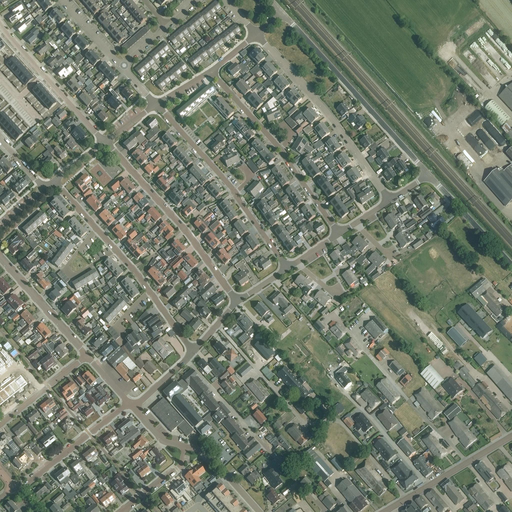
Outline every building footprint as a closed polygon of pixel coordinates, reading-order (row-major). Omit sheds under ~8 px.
[(31,7),(35,4),(37,2),(39,0),(33,0),(33,1),(33,2),(29,4),(26,6),(28,9),(31,7)] [(120,1),(118,0),(115,0),(110,5),(116,11),(118,9),(115,6),(118,3),(118,2),(120,1)] [(128,10),(134,5),(130,0),(124,5),(128,10)] [(90,10),(96,5),(91,1),(86,6),(90,10)] [(210,6),(216,13),(221,8),(215,1),(210,6)] [(45,12),(52,7),(48,2),(41,7),(39,9),(35,12),(36,14),(43,9),(45,12)] [(10,9),(13,14),(8,18),(11,24),(17,20),(18,20),(22,17),(19,13),(24,10),(19,3),(10,9)] [(96,5),(90,10),(94,15),(100,10),(96,5)] [(133,15),(138,10),(134,5),(128,10),(133,15)] [(205,10),(211,17),(216,13),(210,6),(205,10)] [(61,14),(56,9),(50,15),(48,17),(46,15),(42,18),(37,22),(43,29),(46,27),(42,22),(48,18),(50,20),(47,23),(49,25),(61,14)] [(105,10),(103,11),(99,15),(101,17),(98,20),(102,25),(110,18),(111,17),(105,10)] [(138,10),(133,15),(137,20),(142,15),(138,10)] [(206,21),(211,17),(205,10),(200,14),(205,20),(206,21)] [(25,27),(31,21),(29,18),(31,17),(29,14),(24,18),(26,21),(22,24),(16,29),(20,33),(26,28),(25,27)] [(62,16),(61,14),(49,25),(50,27),(56,22),(59,25),(65,19),(65,18),(63,16),(62,16)] [(205,20),(200,14),(195,18),(200,25),(205,20)] [(142,15),(137,20),(141,24),(147,19),(142,15)] [(112,20),(110,18),(102,25),(106,29),(112,24),(110,22),(112,20)] [(195,29),(200,25),(195,18),(189,23),(195,29)] [(190,34),(195,29),(189,23),(184,27),(189,33),(190,34)] [(63,33),(65,35),(71,29),(67,24),(61,30),(63,33)] [(110,34),(116,29),(112,24),(106,29),(110,34)] [(230,29),(236,36),(241,32),(235,25),(230,29)] [(184,37),(189,33),(184,27),(184,26),(179,31),(184,37)] [(30,44),(36,39),(34,37),(39,33),(35,29),(31,32),(32,34),(26,40),(30,44)] [(69,40),(75,34),(71,29),(65,35),(69,40)] [(115,39),(120,34),(116,29),(110,34),(115,39)] [(230,40),(236,36),(230,29),(225,33),(230,40)] [(179,42),(184,37),(179,31),(174,35),(179,42)] [(225,33),(220,37),(225,43),(225,44),(230,40),(225,33)] [(120,34),(115,39),(119,44),(124,39),(120,34)] [(174,46),(179,42),(174,35),(169,39),(174,46)] [(56,49),(59,46),(53,40),(52,40),(48,36),(43,41),(47,45),(50,43),(52,46),(53,46),(56,49)] [(77,45),(79,47),(85,41),(80,36),(74,42),(77,45)] [(220,37),(219,37),(214,41),(219,48),(225,43),(220,37)] [(85,41),(79,47),(83,52),(89,46),(85,41)] [(214,52),(219,48),(214,41),(209,45),(214,52)] [(165,54),(170,50),(164,43),(159,47),(165,54)] [(43,47),(43,46),(37,51),(41,56),(43,53),(44,54),(46,52),(46,51),(46,50),(45,49),(48,47),(45,45),(43,47)] [(209,56),(214,52),(209,45),(204,49),(208,55),(209,56)] [(154,52),(160,58),(165,54),(159,47),(154,52)] [(79,50),(77,48),(73,52),(68,56),(69,57),(70,58),(72,56),(74,54),(78,51),(79,50)] [(56,49),(51,54),(54,57),(59,52),(56,49)] [(198,53),(203,60),(208,55),(204,49),(203,49),(198,53)] [(253,61),(261,54),(257,49),(254,52),(253,51),(251,53),(252,54),(249,56),(253,61)] [(87,63),(89,61),(95,56),(91,51),(85,56),(87,59),(84,62),(86,64),(87,63)] [(155,63),(160,58),(154,52),(149,56),(150,57),(155,63)] [(198,64),(203,60),(198,53),(193,57),(198,64)] [(261,54),(253,61),(257,65),(265,58),(261,54)] [(64,61),(60,56),(55,60),(53,58),(48,63),(52,68),(54,66),(57,68),(64,61)] [(89,61),(94,66),(100,61),(95,56),(89,61)] [(78,67),(74,63),(71,59),(70,58),(69,57),(65,61),(69,66),(71,64),(74,68),(73,69),(75,72),(77,73),(76,73),(78,76),(82,72),(81,70),(78,67)] [(74,63),(78,67),(80,64),(79,63),(83,59),(81,57),(77,60),(74,63)] [(156,63),(155,63),(150,57),(145,61),(151,68),(156,63)] [(193,68),(198,64),(193,57),(187,61),(193,68)] [(15,58),(6,65),(11,70),(19,63),(15,58)] [(246,63),(243,59),(240,61),(246,67),(248,65),(250,63),(248,61),(246,63)] [(146,72),(151,68),(145,61),(140,66),(146,72)] [(176,67),(182,73),(187,69),(181,62),(176,67)] [(19,63),(11,70),(16,75),(24,68),(19,63)] [(103,73),(109,68),(105,63),(98,68),(103,73)] [(247,69),(242,63),(237,67),(235,64),(228,70),(233,76),(239,71),(241,73),(247,69)] [(265,74),(273,67),(269,63),(261,70),(265,74)] [(72,72),(66,66),(62,69),(61,68),(56,73),(60,77),(63,75),(65,77),(72,72)] [(140,77),(146,72),(140,66),(135,70),(140,77)] [(177,78),(182,73),(176,67),(171,71),(177,78)] [(273,67),(265,74),(266,74),(264,75),(269,80),(277,72),(273,67)] [(24,68),(16,75),(20,81),(22,79),(28,73),(24,68)] [(107,78),(113,73),(109,68),(103,73),(100,75),(102,77),(105,75),(107,78)] [(172,82),(177,78),(171,71),(166,75),(171,81),(172,82)] [(22,79),(20,81),(25,86),(33,79),(28,73),(22,79)] [(117,83),(115,80),(118,78),(113,73),(107,78),(105,80),(106,82),(107,83),(109,81),(111,83),(110,84),(112,87),(117,83)] [(160,79),(166,86),(171,81),(166,75),(165,75),(160,79)] [(278,88),(285,81),(281,77),(274,83),(278,88)] [(161,90),(166,86),(160,79),(155,83),(161,90)] [(71,89),(77,84),(73,80),(67,85),(71,89)] [(101,83),(98,86),(99,87),(101,90),(104,87),(105,87),(103,85),(106,82),(105,80),(101,83)] [(240,91),(246,86),(242,80),(236,86),(240,91)] [(246,86),(240,91),(244,96),(251,90),(248,87),(250,85),(254,82),(252,80),(249,84),(246,86)] [(285,81),(278,88),(282,92),(289,86),(285,81)] [(261,85),(259,82),(251,89),(253,92),(259,87),(258,87),(261,85)] [(77,84),(71,89),(75,94),(81,89),(77,84)] [(89,98),(92,95),(95,93),(92,90),(95,87),(92,84),(85,89),(89,93),(87,95),(85,93),(79,98),(83,103),(89,98)] [(511,110),(511,84),(499,97),(511,110)] [(115,92),(117,95),(120,92),(122,93),(122,94),(128,100),(130,98),(130,99),(131,99),(132,97),(132,96),(133,96),(127,89),(126,90),(124,89),(125,88),(123,85),(115,92)] [(40,86),(33,92),(36,96),(43,89),(40,86)] [(203,91),(209,98),(215,94),(214,92),(215,91),(213,88),(212,89),(209,86),(203,91)] [(43,89),(36,96),(39,99),(46,93),(43,89)] [(290,101),(297,95),(293,90),(286,97),(290,101)] [(19,106),(27,98),(21,91),(13,99),(19,106)] [(204,103),(209,98),(203,91),(198,95),(204,103)] [(46,93),(39,99),(43,103),(49,97),(46,93)] [(113,98),(109,102),(111,104),(110,104),(116,110),(121,106),(117,101),(120,98),(117,95),(115,93),(111,96),(113,98)] [(252,105),(258,99),(254,94),(248,100),(252,105)] [(89,98),(83,103),(87,107),(89,106),(91,108),(98,102),(92,95),(89,98)] [(199,107),(204,103),(198,95),(192,100),(199,107)] [(297,95),(290,101),(294,106),(302,99),(297,95)] [(49,97),(43,103),(46,106),(53,100),(49,97)] [(217,110),(224,103),(220,98),(217,101),(214,98),(209,102),(212,105),(213,105),(217,110)] [(267,103),(275,120),(281,117),(277,108),(275,109),(272,104),(277,102),(273,98),(269,102),(267,103)] [(258,99),(252,105),(257,110),(263,104),(258,99)] [(53,100),(46,106),(49,110),(56,104),(53,100)] [(193,112),(199,107),(192,100),(187,104),(193,112)] [(484,108),(501,127),(510,118),(493,100),(484,108)] [(222,115),(229,108),(224,103),(217,110),(222,115)] [(269,123),(275,120),(267,103),(264,106),(268,112),(265,114),(269,123)] [(349,118),(355,113),(353,110),(352,111),(351,110),(349,111),(346,108),(347,107),(345,103),(340,106),(340,107),(337,109),(342,117),(346,114),(349,118)] [(188,116),(193,112),(187,104),(182,109),(188,116)] [(96,105),(91,109),(94,112),(98,116),(103,122),(108,118),(103,112),(102,113),(98,108),(99,108),(97,106),(96,105)] [(295,107),(288,114),(290,116),(298,109),(295,107)] [(229,108),(222,115),(226,120),(233,113),(229,108)] [(182,121),(188,116),(182,109),(176,113),(182,121)] [(299,112),(292,118),(296,122),(300,119),(301,121),(303,119),(305,122),(314,113),(315,112),(313,110),(312,111),(310,109),(303,116),(299,112)] [(61,124),(59,121),(66,115),(62,110),(57,115),(58,116),(54,120),(52,122),(49,118),(43,123),(47,128),(50,125),(50,126),(53,123),(57,128),(61,124)] [(314,113),(307,120),(311,125),(318,118),(314,113)] [(355,113),(349,118),(349,119),(347,120),(350,124),(352,123),(354,121),(357,125),(356,126),(358,130),(363,126),(366,123),(360,116),(358,117),(355,113)] [(7,117),(0,122),(0,123),(3,127),(10,121),(7,117)] [(149,141),(152,138),(160,132),(155,126),(157,124),(153,119),(146,124),(151,130),(147,133),(149,134),(146,137),(149,141)] [(10,121),(3,127),(6,130),(13,124),(10,121)] [(71,124),(68,121),(65,123),(65,122),(62,125),(67,131),(70,128),(68,126),(71,124)] [(236,135),(245,126),(241,122),(232,129),(230,126),(226,130),(228,133),(230,135),(234,132),(236,134),(236,135)] [(13,124),(6,130),(9,134),(16,128),(13,124)] [(318,135),(326,129),(322,124),(314,130),(315,131),(314,132),(317,136),(318,135)] [(511,130),(511,131),(506,124),(501,128),(506,135),(507,135),(511,141),(511,130)] [(243,137),(250,131),(245,126),(236,135),(236,134),(233,137),(235,139),(238,136),(239,136),(241,134),(243,137)] [(298,134),(303,130),(303,129),(300,126),(295,130),(298,134)] [(80,130),(78,127),(71,134),(77,141),(79,139),(82,141),(87,137),(82,132),(83,131),(81,129),(80,130)] [(16,128),(9,134),(13,138),(19,131),(16,128)] [(318,135),(322,140),(330,134),(326,129),(318,135)] [(19,131),(13,138),(16,141),(23,135),(19,131)] [(70,141),(67,138),(69,135),(66,131),(63,134),(66,137),(64,138),(65,139),(63,140),(67,144),(65,146),(68,149),(70,147),(72,150),(76,146),(71,140),(70,141)] [(250,131),(243,137),(248,142),(254,136),(250,131)] [(141,144),(145,140),(138,132),(123,145),(129,151),(137,143),(139,146),(141,144)] [(166,144),(172,138),(168,133),(162,139),(166,144)] [(216,153),(222,148),(224,146),(221,143),(225,140),(220,134),(214,139),(217,142),(211,148),(216,153)] [(33,140),(35,139),(33,136),(30,139),(24,143),(29,149),(36,143),(33,140)] [(372,151),(378,147),(375,142),(372,144),(369,140),(370,140),(368,136),(363,139),(364,139),(360,142),(365,149),(369,147),(372,151)] [(171,149),(177,143),(172,138),(166,144),(164,146),(160,149),(162,151),(166,148),(168,146),(171,149)] [(299,138),(295,143),(303,148),(303,149),(306,150),(309,152),(311,153),(315,151),(308,146),(308,144),(306,143),(307,143),(299,138)] [(329,150),(337,144),(333,139),(325,144),(329,150)] [(250,156),(262,145),(257,140),(251,146),(253,147),(250,149),(252,151),(248,154),(250,156)] [(302,152),(303,149),(303,148),(295,143),(292,149),(303,156),(304,154),(303,153),(302,152)] [(337,144),(329,150),(332,154),(340,149),(337,144)] [(49,146),(47,145),(45,147),(51,154),(54,151),(49,146)] [(260,155),(266,150),(262,145),(250,156),(251,157),(255,154),(256,154),(258,153),(260,155)] [(57,147),(54,150),(58,155),(57,156),(61,160),(64,157),(64,158),(67,156),(66,155),(67,155),(63,151),(61,152),(57,147)] [(378,147),(372,151),(369,153),(371,158),(377,153),(380,158),(379,158),(380,159),(377,161),(379,164),(381,162),(382,162),(386,159),(386,158),(389,156),(383,147),(379,149),(378,147)] [(177,158),(183,153),(179,148),(173,154),(177,158)] [(132,156),(136,161),(142,156),(144,154),(145,153),(144,152),(141,149),(138,151),(132,156)] [(228,149),(226,150),(228,153),(229,156),(233,165),(239,162),(235,153),(232,154),(230,150),(229,151),(228,149)] [(264,160),(270,154),(266,150),(260,155),(264,160)] [(49,167),(54,163),(50,159),(52,157),(47,151),(43,155),(45,158),(43,160),(49,167)] [(182,163),(188,158),(183,153),(177,158),(182,163)] [(305,168),(312,163),(318,159),(317,157),(314,159),(310,161),(309,159),(312,156),(310,153),(301,159),(303,162),(301,163),(305,168)] [(462,153),(456,159),(467,170),(473,165),(462,153)] [(270,154),(264,160),(268,165),(275,159),(270,154)] [(339,164),(347,159),(344,154),(336,159),(339,164)] [(155,164),(161,158),(158,155),(152,160),(155,164)] [(142,156),(136,161),(141,166),(147,161),(144,157),(142,156)] [(233,165),(229,156),(223,159),(227,168),(233,165)] [(192,162),(188,158),(182,163),(186,168),(192,162)] [(0,171),(3,169),(9,164),(4,159),(0,162),(0,165),(1,166),(0,167),(0,171)] [(347,159),(339,164),(343,169),(351,164),(347,159)] [(389,163),(392,167),(395,166),(397,169),(396,170),(399,174),(404,171),(403,170),(406,168),(401,161),(398,163),(395,159),(389,163)] [(309,174),(316,169),(312,163),(305,168),(309,174)] [(390,169),(392,167),(389,163),(383,167),(386,171),(383,174),(388,181),(391,179),(392,179),(396,176),(394,172),(392,173),(390,169)] [(9,164),(3,169),(7,174),(13,169),(9,164)] [(90,170),(102,188),(111,181),(99,164),(90,170)] [(154,168),(151,165),(149,166),(148,166),(144,170),(149,176),(153,172),(154,173),(159,170),(155,166),(154,168)] [(511,165),(504,172),(503,170),(499,173),(497,171),(484,182),(506,207),(511,201),(511,165)] [(187,183),(200,171),(196,166),(189,172),(192,174),(189,176),(190,177),(185,181),(184,180),(183,181),(186,184),(187,183)] [(268,182),(272,179),(275,177),(282,172),(278,167),(271,172),(273,175),(271,177),(267,180),(265,181),(266,183),(269,182),(268,182)] [(350,179),(358,174),(354,168),(346,174),(350,179)] [(316,169),(309,174),(313,179),(320,174),(316,169)] [(12,178),(23,190),(28,185),(23,179),(20,182),(18,179),(15,176),(17,174),(15,171),(10,175),(12,178)] [(200,171),(188,182),(190,184),(191,183),(193,185),(198,181),(198,182),(204,176),(200,171)] [(278,182),(285,177),(282,172),(275,177),(278,182)] [(353,184),(362,178),(358,174),(350,179),(352,182),(351,183),(352,185),(353,184)] [(80,180),(86,186),(91,181),(86,175),(80,180)] [(198,182),(198,181),(193,185),(192,187),(194,188),(197,186),(197,187),(201,184),(202,186),(209,181),(204,176),(198,182)] [(160,188),(170,180),(172,178),(170,177),(167,180),(164,177),(156,183),(158,186),(158,187),(159,188),(160,188)] [(285,177),(278,182),(272,187),(270,188),(272,192),(275,190),(274,188),(280,184),(282,187),(289,183),(285,177)] [(320,188),(330,181),(328,178),(326,180),(323,177),(316,182),(320,188)] [(18,194),(23,190),(12,178),(10,180),(14,184),(16,186),(13,188),(18,194)] [(115,179),(108,185),(114,192),(118,187),(120,189),(122,187),(124,190),(130,185),(130,184),(131,183),(129,181),(128,182),(126,180),(123,182),(122,181),(119,184),(115,179)] [(178,185),(181,182),(179,179),(176,181),(170,187),(172,190),(173,189),(178,185)] [(80,180),(75,184),(84,194),(82,195),(86,199),(92,193),(80,180)] [(170,180),(160,188),(165,193),(170,188),(167,186),(171,182),(171,181),(170,180)] [(251,186),(258,192),(263,188),(256,181),(251,186)] [(324,193),(331,188),(327,183),(330,181),(320,188),(324,193)] [(211,194),(218,188),(213,183),(207,189),(211,194)] [(355,187),(353,184),(352,185),(345,190),(347,192),(351,190),(353,188),(355,187)] [(135,190),(130,185),(124,190),(122,192),(123,193),(123,194),(126,192),(129,195),(135,190)] [(355,187),(353,188),(357,194),(358,193),(360,195),(357,197),(362,205),(368,201),(361,190),(360,189),(359,188),(357,185),(355,187)] [(254,197),(258,192),(251,186),(247,190),(254,197)] [(296,192),(292,187),(285,192),(287,194),(284,197),(285,197),(281,200),(283,201),(283,202),(287,199),(289,197),(296,192)] [(1,188),(0,188),(0,191),(2,194),(4,196),(10,202),(15,197),(9,192),(7,193),(5,191),(4,191),(1,188)] [(218,188),(211,194),(216,199),(222,193),(218,188)] [(331,188),(324,193),(328,198),(335,193),(331,188)] [(199,193),(196,196),(197,197),(200,195),(201,195),(205,191),(203,189),(199,193)] [(361,190),(368,201),(374,197),(369,189),(365,192),(363,189),(361,190)] [(169,197),(173,202),(178,197),(182,194),(184,192),(181,190),(176,195),(174,193),(169,197)] [(351,190),(348,193),(353,200),(356,198),(351,190)] [(293,202),(300,197),(296,192),(289,197),(293,202)] [(119,197),(121,195),(119,193),(117,195),(116,194),(113,196),(113,195),(110,198),(109,198),(112,201),(118,196),(119,197)] [(133,200),(138,205),(143,199),(139,194),(133,200)] [(183,195),(182,194),(178,197),(173,202),(177,206),(182,202),(180,200),(184,196),(183,195)] [(92,197),(86,202),(91,207),(97,202),(94,199),(96,197),(94,195),(92,197)] [(10,202),(4,196),(0,200),(0,201),(5,206),(10,202)] [(428,208),(426,206),(427,205),(421,196),(414,201),(418,207),(420,210),(422,209),(424,211),(419,215),(422,219),(431,212),(428,208)] [(300,197),(293,202),(297,207),(304,202),(300,197)] [(112,201),(109,198),(102,205),(104,208),(112,201)] [(130,198),(126,202),(124,203),(125,204),(124,205),(126,207),(127,205),(127,206),(133,201),(130,198)] [(334,208),(340,203),(337,198),(330,203),(334,208)] [(55,209),(61,204),(57,199),(51,204),(55,209)] [(101,201),(100,199),(97,202),(91,207),(96,212),(102,207),(99,204),(102,201),(101,200),(101,201)] [(134,210),(135,211),(140,207),(142,210),(148,204),(143,199),(138,205),(135,207),(134,205),(132,207),(134,210)] [(186,209),(183,212),(186,217),(196,208),(188,200),(182,205),(186,209)] [(354,202),(353,201),(352,200),(345,205),(345,204),(343,206),(340,203),(334,208),(338,213),(344,208),(344,209),(354,202)] [(223,211),(230,206),(226,201),(219,206),(223,211)] [(260,212),(267,207),(264,201),(257,207),(260,212)] [(59,214),(65,209),(61,204),(55,209),(57,212),(55,214),(51,217),(53,220),(57,216),(59,214)] [(227,217),(234,212),(230,206),(223,211),(227,217)] [(305,216),(312,211),(308,206),(301,211),(305,216)] [(264,217),(271,212),(267,207),(260,212),(264,217)] [(144,219),(147,222),(151,219),(152,218),(157,213),(155,211),(156,210),(153,208),(153,209),(152,209),(147,213),(149,215),(144,219)] [(348,214),(344,209),(344,208),(338,213),(341,218),(348,214)] [(401,215),(402,216),(404,214),(400,208),(398,210),(400,213),(395,217),(393,213),(385,219),(388,224),(396,219),(399,217),(401,215)] [(65,209),(59,214),(63,219),(70,214),(65,209)] [(279,223),(277,220),(279,218),(278,218),(282,215),(286,212),(285,212),(284,210),(281,213),(277,216),(275,217),(268,222),(269,224),(268,225),(270,227),(271,226),(272,228),(279,223)] [(104,222),(110,216),(105,211),(99,217),(104,222)] [(312,211),(305,216),(308,221),(315,217),(312,211)] [(221,224),(222,223),(225,221),(225,222),(229,220),(231,222),(238,217),(234,212),(227,217),(220,221),(219,222),(220,222),(221,224)] [(275,217),(271,212),(264,217),(268,222),(275,217)] [(295,223),(302,218),(301,216),(299,214),(298,215),(297,214),(296,214),(295,212),(289,216),(295,223)] [(37,217),(42,223),(47,218),(42,213),(37,217)] [(124,217),(125,216),(123,213),(121,215),(115,220),(117,223),(123,218),(124,217)] [(153,221),(154,223),(155,223),(161,218),(157,213),(152,218),(151,219),(153,221)] [(213,215),(211,213),(203,220),(202,219),(201,220),(199,221),(199,220),(194,225),(194,226),(195,227),(196,227),(198,229),(213,215)] [(438,218),(433,213),(428,218),(431,223),(430,224),(432,228),(432,229),(433,230),(434,230),(435,231),(442,226),(442,225),(445,223),(440,217),(438,218)] [(142,214),(138,217),(135,220),(138,223),(139,222),(145,218),(142,214)] [(215,218),(213,215),(198,229),(200,232),(201,234),(202,234),(207,229),(206,228),(208,226),(207,225),(209,224),(209,223),(211,220),(212,221),(215,218)] [(110,216),(104,222),(108,227),(114,221),(110,216)] [(32,221),(38,227),(42,223),(37,217),(32,221)] [(410,219),(403,224),(399,217),(396,219),(388,224),(392,230),(395,228),(397,231),(409,223),(411,222),(410,219)] [(72,229),(78,223),(74,219),(68,224),(72,229)] [(419,227),(427,221),(426,219),(418,225),(419,227)] [(399,243),(410,235),(408,233),(405,235),(403,232),(416,224),(414,220),(411,222),(409,223),(397,231),(396,232),(398,235),(395,237),(399,243)] [(33,231),(38,227),(32,221),(28,225),(33,231)] [(211,230),(219,223),(217,221),(209,228),(211,230)] [(234,234),(244,226),(240,221),(234,226),(235,228),(233,230),(233,231),(231,233),(228,235),(229,237),(234,234)] [(169,227),(165,222),(159,227),(161,230),(156,234),(158,236),(164,232),(164,231),(169,227)] [(77,233),(83,228),(78,223),(72,229),(77,233)] [(153,223),(147,229),(150,232),(151,231),(156,226),(157,226),(155,223),(154,223),(153,224),(153,223)] [(221,225),(219,223),(211,230),(213,233),(221,225)] [(309,224),(304,227),(300,230),(303,235),(305,233),(305,232),(308,230),(310,233),(314,230),(318,235),(324,230),(320,224),(317,226),(316,224),(313,226),(311,223),(309,224)] [(125,228),(124,227),(121,224),(112,231),(117,236),(125,228)] [(28,236),(33,231),(28,225),(23,230),(28,236)] [(124,234),(128,230),(127,229),(128,228),(126,225),(124,227),(125,228),(117,236),(121,241),(126,236),(124,234)] [(234,234),(236,237),(239,234),(241,237),(248,232),(244,226),(234,234)] [(173,232),(169,227),(164,231),(164,232),(162,233),(166,237),(165,238),(167,241),(173,235),(172,233),(173,232)] [(278,237),(285,232),(281,227),(274,231),(278,237)] [(83,228),(77,233),(81,238),(87,233),(83,228)] [(217,237),(215,239),(209,244),(214,250),(220,244),(217,242),(224,236),(223,235),(225,233),(224,231),(222,233),(221,232),(219,234),(220,236),(218,238),(217,237)] [(135,232),(129,237),(131,240),(137,235),(135,232)] [(282,242),(289,237),(285,232),(278,237),(282,242)] [(19,236),(18,234),(7,243),(11,247),(8,250),(13,255),(17,251),(19,250),(18,249),(25,243),(25,242),(19,235),(19,236)] [(209,244),(215,239),(211,234),(205,240),(209,244)] [(256,240),(252,235),(245,240),(247,242),(245,244),(246,245),(241,248),(243,250),(247,246),(256,240)] [(410,235),(399,243),(401,245),(400,246),(401,248),(402,248),(403,248),(413,241),(410,235)] [(32,249),(34,250),(38,246),(34,241),(36,240),(32,236),(30,238),(29,236),(26,239),(30,244),(29,245),(32,249)] [(153,241),(157,245),(160,243),(159,242),(161,240),(158,236),(156,238),(153,241)] [(352,252),(363,241),(358,236),(351,243),(354,246),(350,250),(346,244),(344,246),(348,251),(350,254),(352,252)] [(286,247),(293,242),(289,237),(282,242),(286,247)] [(137,242),(129,250),(133,255),(140,248),(138,246),(137,245),(141,242),(138,239),(136,241),(137,242)] [(415,250),(423,244),(420,239),(411,245),(415,250)] [(137,242),(136,241),(135,240),(132,242),(130,241),(125,245),(129,250),(137,242)] [(253,250),(260,245),(256,240),(247,246),(247,247),(243,250),(239,252),(241,254),(247,250),(247,251),(251,248),(253,250)] [(169,256),(170,256),(170,255),(181,246),(176,241),(172,246),(174,248),(170,252),(169,251),(167,253),(169,256)] [(364,241),(363,241),(352,252),(355,255),(359,250),(361,252),(368,245),(364,241)] [(293,242),(286,247),(289,253),(296,248),(293,242)] [(63,248),(70,252),(74,247),(72,246),(67,243),(63,248)] [(145,250),(147,249),(148,250),(151,248),(146,243),(141,247),(140,248),(133,255),(137,259),(146,252),(145,250)] [(185,250),(181,246),(170,255),(170,256),(169,256),(172,259),(175,256),(176,258),(169,264),(171,267),(180,259),(178,257),(185,250)] [(345,253),(348,251),(344,246),(342,248),(344,251),(340,254),(338,250),(330,256),(333,261),(344,253),(345,253)] [(58,255),(56,258),(62,263),(66,258),(60,253),(53,248),(51,250),(55,254),(58,255)] [(63,248),(60,253),(66,258),(70,252),(63,248)] [(36,253),(34,250),(32,249),(29,252),(30,252),(25,256),(27,258),(20,264),(25,270),(31,265),(28,262),(29,261),(28,260),(33,256),(36,253)] [(219,253),(216,255),(220,260),(226,255),(222,250),(221,249),(218,252),(219,253)] [(373,264),(379,257),(375,252),(374,253),(373,252),(367,258),(369,259),(368,259),(373,264)] [(343,258),(346,256),(344,253),(333,261),(337,267),(343,263),(344,265),(347,263),(345,261),(343,258)] [(186,266),(193,260),(192,258),(192,257),(192,256),(191,255),(190,255),(189,255),(184,260),(186,262),(182,266),(184,268),(186,266)] [(226,255),(220,260),(225,265),(231,260),(226,255)] [(233,265),(240,259),(239,259),(241,257),(238,255),(237,256),(231,262),(233,265)] [(265,261),(263,257),(254,263),(257,267),(260,265),(264,270),(271,265),(267,259),(265,261)] [(379,257),(373,264),(371,267),(372,268),(375,266),(377,268),(384,262),(379,257)] [(58,268),(62,263),(56,258),(52,263),(52,264),(56,267),(58,268)] [(100,274),(102,276),(109,269),(115,264),(110,259),(104,264),(107,267),(100,272),(101,273),(100,274)] [(180,259),(171,267),(174,270),(182,262),(180,259)] [(195,262),(193,260),(186,266),(184,268),(188,273),(198,264),(197,264),(198,263),(196,261),(195,262)] [(250,273),(244,265),(246,263),(243,260),(235,266),(237,269),(239,268),(242,272),(234,277),(241,287),(249,281),(245,276),(250,273)] [(152,278),(161,270),(160,269),(162,267),(163,268),(166,265),(162,261),(148,273),(152,278)] [(31,265),(25,270),(28,273),(36,266),(37,266),(39,265),(36,262),(33,264),(34,264),(32,266),(31,265)] [(109,269),(113,274),(119,269),(115,264),(109,269)] [(119,269),(113,274),(115,276),(113,278),(115,281),(118,279),(123,273),(119,269)] [(93,281),(97,288),(100,286),(95,279),(98,277),(94,270),(89,274),(93,281)] [(162,278),(162,277),(160,275),(163,272),(161,270),(152,278),(156,282),(162,278)] [(345,281),(353,275),(350,270),(341,276),(345,281)] [(183,281),(187,277),(182,271),(177,275),(183,281)] [(204,275),(200,271),(195,275),(197,277),(195,279),(196,280),(192,284),(193,286),(204,275)] [(161,287),(163,285),(166,282),(164,280),(167,277),(166,276),(168,274),(166,272),(164,274),(164,275),(162,278),(156,282),(161,287)] [(380,276),(376,272),(370,276),(373,281),(380,276)] [(39,284),(44,281),(41,278),(43,276),(41,273),(39,275),(38,275),(34,279),(39,284)] [(87,284),(93,281),(89,274),(83,277),(87,284)] [(208,280),(204,275),(197,282),(201,286),(198,289),(200,291),(208,284),(206,282),(208,280)] [(299,287),(305,279),(300,275),(294,282),(299,287)] [(353,275),(345,281),(349,287),(353,284),(355,286),(359,283),(353,275)] [(173,280),(170,283),(174,286),(180,281),(179,280),(180,279),(178,276),(173,280)] [(82,287),(87,284),(83,277),(78,281),(82,287)] [(61,281),(58,278),(57,279),(55,280),(54,279),(51,281),(53,283),(52,284),(55,287),(60,282),(61,281)] [(125,289),(131,284),(128,279),(121,283),(125,289)] [(305,279),(299,287),(304,291),(310,283),(305,279)] [(490,295),(483,287),(487,283),(484,279),(469,291),(476,300),(476,299),(484,307),(487,305),(492,311),(497,317),(504,311),(506,310),(501,304),(500,305),(499,303),(491,294),(490,295)] [(44,281),(39,284),(44,290),(48,286),(50,284),(48,281),(46,283),(44,281)] [(60,282),(57,284),(62,290),(66,286),(61,281),(60,282)] [(77,291),(82,287),(78,281),(72,284),(77,291)] [(216,291),(210,283),(195,296),(201,301),(206,305),(208,302),(206,300),(216,291)] [(0,289),(0,293),(2,292),(4,295),(11,289),(6,284),(0,289)] [(129,294),(135,289),(131,284),(125,289),(129,294)] [(168,299),(175,293),(170,287),(163,293),(168,299)] [(182,308),(185,305),(184,304),(185,302),(183,299),(190,292),(186,287),(175,297),(177,299),(172,304),(177,309),(181,307),(182,308)] [(49,296),(54,302),(60,296),(58,294),(60,292),(57,289),(49,296)] [(135,289),(129,294),(131,296),(129,298),(131,300),(139,294),(135,289)] [(314,299),(318,303),(325,295),(319,291),(317,294),(315,293),(310,298),(313,300),(314,299)] [(282,308),(287,304),(282,298),(283,298),(277,292),(270,299),(275,305),(278,303),(282,308)] [(217,296),(215,293),(210,296),(213,300),(212,300),(216,306),(224,301),(219,295),(217,296)] [(11,306),(19,300),(15,295),(7,302),(9,304),(5,308),(7,311),(11,306)] [(81,303),(74,295),(64,304),(66,306),(61,310),(67,316),(75,309),(70,303),(73,300),(78,306),(81,303)] [(108,297),(106,295),(103,297),(106,299),(114,307),(112,309),(117,315),(122,310),(116,305),(108,297)] [(325,295),(318,303),(324,307),(330,299),(325,295)] [(6,311),(8,313),(11,310),(12,310),(14,309),(16,311),(23,304),(19,300),(11,306),(7,311),(6,311)] [(116,305),(122,310),(126,305),(120,300),(118,302),(116,305)] [(205,305),(206,305),(201,301),(197,305),(202,310),(199,314),(206,319),(211,314),(206,309),(208,307),(205,305)] [(255,309),(263,318),(263,317),(266,320),(269,324),(273,320),(270,317),(268,318),(266,315),(269,312),(261,303),(255,309)] [(287,304),(282,308),(283,309),(282,310),(286,315),(293,308),(289,304),(288,304),(287,304)] [(463,309),(459,313),(463,318),(464,317),(467,321),(475,314),(467,305),(463,309)] [(322,315),(328,310),(325,307),(319,312),(322,315)] [(113,319),(117,315),(112,309),(107,314),(113,319)] [(195,332),(201,325),(190,315),(191,313),(186,309),(181,315),(191,324),(189,327),(195,332)] [(354,318),(355,316),(349,309),(347,310),(354,318)] [(84,319),(89,314),(86,310),(80,315),(84,319)] [(20,326),(31,316),(27,311),(20,317),(23,319),(21,321),(18,323),(20,326)] [(109,324),(113,319),(107,314),(103,319),(109,324)] [(475,314),(467,321),(470,324),(469,325),(474,330),(475,329),(475,328),(482,322),(482,321),(479,318),(475,314)] [(150,327),(159,321),(155,316),(151,319),(148,315),(141,321),(145,326),(148,324),(150,327)] [(31,316),(20,326),(22,328),(24,325),(25,326),(27,324),(29,326),(35,321),(31,316)] [(253,326),(244,316),(237,322),(246,332),(238,339),(243,345),(251,338),(250,337),(253,334),(254,336),(260,330),(255,325),(253,326)] [(381,339),(385,335),(389,332),(387,329),(376,317),(365,328),(375,339),(379,336),(381,339)] [(80,331),(85,327),(82,324),(85,322),(82,320),(80,321),(75,325),(80,331)] [(159,321),(150,327),(152,331),(149,333),(153,338),(161,333),(158,329),(162,326),(159,321)] [(482,322),(475,328),(475,329),(478,332),(478,333),(483,338),(487,335),(491,331),(482,321),(482,322)] [(505,324),(502,321),(497,327),(499,330),(503,326),(505,324)] [(314,326),(320,333),(324,329),(318,322),(314,326)] [(336,324),(334,322),(330,326),(332,328),(330,330),(339,339),(346,332),(337,323),(336,324)] [(85,327),(80,331),(85,336),(90,333),(90,332),(92,330),(90,329),(92,327),(91,325),(89,323),(85,327)] [(36,330),(33,327),(27,333),(29,336),(33,332),(35,335),(33,337),(33,336),(29,340),(32,342),(33,342),(36,339),(47,329),(42,324),(36,330)] [(95,334),(101,329),(98,326),(97,327),(92,331),(95,334)] [(31,330),(28,327),(21,332),(24,336),(27,333),(31,330)] [(47,329),(36,339),(38,341),(42,337),(44,339),(45,339),(51,334),(47,329)] [(130,336),(137,345),(140,342),(142,345),(147,341),(142,334),(138,336),(135,332),(130,336)] [(457,343),(462,339),(457,333),(451,338),(457,343)] [(105,338),(101,334),(91,343),(95,347),(96,348),(104,341),(102,340),(105,338)] [(151,341),(153,345),(161,338),(159,335),(151,341)] [(134,347),(137,345),(130,336),(125,339),(128,343),(125,346),(130,354),(136,350),(134,347)] [(164,342),(162,339),(161,338),(152,346),(164,360),(173,351),(169,346),(168,347),(166,344),(165,342),(164,342)] [(362,351),(351,339),(344,344),(349,350),(347,352),(346,353),(347,354),(348,356),(349,356),(350,356),(352,354),(355,357),(362,351)] [(48,342),(45,340),(41,343),(40,342),(36,346),(38,349),(42,345),(43,346),(48,342)] [(262,340),(255,347),(267,361),(275,354),(262,340)] [(61,358),(67,353),(63,348),(65,347),(63,344),(57,348),(52,342),(49,344),(47,342),(45,344),(53,353),(55,351),(61,358)] [(116,351),(119,348),(120,347),(115,342),(111,346),(116,351)] [(219,342),(214,347),(217,351),(221,356),(222,355),(224,357),(225,356),(231,362),(237,356),(231,350),(228,353),(227,351),(222,345),(222,346),(219,342)] [(50,355),(53,353),(45,344),(43,346),(42,346),(49,355),(50,355)] [(104,357),(112,349),(108,345),(100,352),(104,357)] [(337,351),(341,356),(344,353),(340,349),(338,347),(336,350),(337,351)] [(119,348),(116,351),(106,359),(126,382),(130,379),(135,384),(141,378),(140,377),(143,374),(136,366),(136,367),(119,348)] [(389,354),(384,349),(376,357),(381,361),(389,354)] [(29,360),(38,353),(36,351),(27,357),(29,360)] [(130,354),(127,355),(133,362),(136,360),(130,354)] [(275,358),(278,362),(283,358),(279,354),(275,358)] [(481,354),(474,359),(481,367),(487,361),(481,354)] [(52,358),(50,355),(44,360),(51,368),(53,367),(54,368),(57,365),(54,361),(53,361),(51,359),(52,358)] [(146,365),(139,358),(134,362),(141,370),(143,367),(148,372),(151,375),(157,370),(150,362),(146,365)] [(225,371),(214,359),(207,365),(202,360),(198,364),(207,374),(210,371),(217,379),(218,378),(225,371)] [(39,364),(37,361),(32,364),(37,370),(42,366),(47,372),(51,368),(44,360),(39,364)] [(403,369),(395,361),(389,367),(397,374),(399,372),(400,374),(404,370),(403,369)] [(463,368),(459,363),(453,368),(454,369),(458,372),(465,381),(465,380),(473,389),(473,390),(480,398),(480,399),(498,420),(508,412),(504,406),(501,404),(499,404),(498,402),(498,401),(489,391),(487,388),(488,387),(484,382),(481,385),(480,384),(478,385),(468,374),(470,372),(465,367),(463,368)] [(248,364),(239,372),(243,377),(253,369),(248,364)] [(507,397),(511,392),(511,383),(495,364),(486,373),(507,397)] [(434,390),(444,381),(430,366),(420,375),(434,390)] [(286,384),(294,377),(285,367),(277,375),(284,383),(286,384)] [(192,369),(182,378),(183,379),(189,385),(200,397),(199,398),(212,413),(215,416),(225,407),(221,403),(219,405),(212,397),(213,396),(211,394),(207,390),(209,389),(197,376),(197,375),(192,369)] [(225,371),(218,378),(221,380),(224,377),(225,378),(229,375),(226,371),(225,371)] [(78,379),(75,381),(80,388),(86,382),(92,377),(88,373),(82,378),(80,375),(77,378),(78,379)] [(344,388),(351,383),(343,374),(336,379),(344,388)] [(0,402),(1,404),(4,401),(7,399),(5,397),(8,395),(11,393),(12,395),(15,393),(18,390),(17,388),(19,386),(22,384),(24,386),(27,384),(20,375),(19,376),(20,378),(16,382),(10,386),(5,390),(0,394),(0,402)] [(92,377),(86,382),(88,385),(85,387),(88,390),(91,387),(90,387),(96,381),(92,377)] [(306,382),(302,377),(297,381),(294,377),(286,384),(287,386),(296,397),(297,396),(302,402),(310,395),(302,386),(306,382)] [(453,398),(463,390),(452,378),(443,386),(453,398)] [(175,382),(163,393),(167,398),(166,399),(193,431),(195,433),(197,432),(201,437),(211,429),(206,424),(210,421),(213,418),(215,416),(212,413),(210,415),(209,414),(206,417),(201,421),(180,396),(188,389),(187,387),(189,386),(189,385),(183,379),(177,384),(175,382)] [(256,383),(252,379),(246,384),(261,402),(269,396),(266,392),(265,393),(263,390),(264,389),(257,382),(256,383)] [(229,395),(235,390),(227,380),(221,385),(229,395)] [(377,386),(384,395),(392,389),(389,386),(388,386),(387,384),(384,380),(377,386)] [(71,392),(73,395),(79,390),(77,388),(76,389),(71,383),(67,386),(68,387),(72,392),(71,392)] [(71,392),(72,392),(68,387),(67,386),(62,390),(65,393),(62,395),(67,401),(74,396),(73,395),(71,392)] [(106,394),(100,386),(95,390),(99,395),(105,403),(105,402),(106,403),(108,401),(108,400),(110,398),(107,394),(106,394)] [(88,396),(94,390),(95,389),(92,387),(85,393),(88,396)] [(422,388),(414,394),(417,399),(417,400),(418,401),(417,401),(421,406),(423,408),(422,408),(424,410),(426,412),(427,411),(429,414),(428,415),(431,420),(442,412),(435,403),(434,403),(422,388)] [(367,389),(360,396),(367,402),(368,402),(370,404),(368,406),(372,409),(379,402),(367,389)] [(392,389),(384,395),(392,404),(399,398),(396,394),(395,394),(393,392),(394,391),(392,389)] [(105,403),(99,395),(94,400),(96,402),(99,407),(105,403)] [(183,422),(163,399),(161,396),(158,398),(161,401),(151,410),(171,433),(177,427),(187,438),(193,432),(184,421),(183,422)] [(447,405),(443,401),(443,400),(440,398),(438,400),(441,403),(445,407),(447,405)] [(57,409),(50,399),(45,403),(52,413),(53,414),(56,412),(55,411),(57,409)] [(38,410),(45,419),(52,413),(45,403),(40,407),(41,409),(38,410)] [(77,403),(71,409),(74,412),(78,408),(82,414),(83,413),(87,417),(93,412),(91,411),(94,409),(92,406),(89,408),(86,410),(85,408),(83,409),(80,405),(80,406),(77,403)] [(302,415),(305,412),(299,404),(295,408),(302,415)] [(344,409),(340,404),(333,411),(337,415),(344,409)] [(450,421),(461,411),(456,405),(444,414),(450,421)] [(215,416),(213,418),(218,424),(221,422),(234,436),(232,438),(244,452),(243,454),(248,459),(260,448),(255,442),(255,443),(253,441),(255,440),(253,438),(247,442),(242,436),(244,434),(239,428),(240,427),(237,424),(236,425),(234,423),(235,422),(233,419),(231,420),(228,416),(230,413),(225,407),(215,416)] [(389,431),(397,424),(386,410),(377,417),(389,431)] [(31,423),(40,417),(35,411),(27,418),(27,419),(26,419),(28,421),(29,420),(31,423)] [(261,425),(266,420),(258,411),(253,416),(261,425)] [(68,415),(66,412),(61,416),(58,418),(61,421),(68,415)] [(367,420),(362,414),(355,421),(357,424),(354,427),(358,431),(361,429),(365,433),(372,427),(369,423),(368,423),(367,421),(367,420)] [(67,433),(69,431),(68,430),(71,427),(68,423),(70,421),(67,417),(64,420),(65,422),(61,426),(67,433)] [(350,429),(354,425),(348,418),(344,422),(350,429)] [(467,430),(455,418),(448,423),(451,426),(450,427),(457,438),(458,437),(460,440),(459,440),(466,448),(476,439),(468,430),(467,430)] [(132,429),(130,427),(132,425),(128,420),(123,424),(129,431),(131,434),(136,429),(134,427),(132,429)] [(279,430),(283,426),(278,421),(274,425),(279,430)] [(17,437),(27,429),(22,423),(15,428),(16,429),(13,431),(17,437)] [(35,436),(38,433),(30,423),(27,425),(35,436)] [(131,434),(129,431),(123,424),(118,428),(123,433),(124,431),(126,434),(127,435),(124,438),(125,439),(128,436),(131,434)] [(298,432),(296,429),(298,428),(295,424),(287,431),(295,440),(296,442),(297,441),(301,446),(307,440),(303,436),(304,435),(300,431),(298,432)] [(264,426),(259,430),(262,434),(261,435),(264,439),(265,439),(266,441),(265,442),(273,451),(280,445),(281,446),(279,443),(264,426)] [(45,449),(46,448),(46,449),(49,447),(48,446),(54,441),(51,437),(53,436),(50,431),(51,431),(48,427),(43,431),(47,437),(40,443),(45,449)] [(123,441),(127,445),(140,434),(136,429),(131,434),(128,436),(125,439),(123,441)] [(108,436),(107,436),(112,443),(114,445),(117,443),(117,444),(119,442),(116,438),(112,433),(110,434),(109,434),(108,435),(108,436)] [(7,445),(12,441),(11,440),(6,434),(3,437),(4,439),(1,442),(0,440),(0,448),(1,448),(6,444),(7,445)] [(429,436),(428,435),(422,440),(434,455),(434,456),(438,460),(447,453),(443,449),(442,450),(440,447),(441,446),(434,438),(433,438),(430,436),(429,436)] [(109,450),(112,448),(110,445),(112,443),(107,436),(103,440),(108,446),(107,447),(109,450)] [(281,436),(277,440),(279,442),(279,443),(281,446),(283,448),(284,448),(287,451),(291,447),(281,436)] [(19,447),(22,444),(16,437),(13,439),(19,447)] [(148,443),(143,437),(138,441),(132,447),(135,450),(139,446),(142,448),(148,443)] [(375,446),(380,452),(388,446),(386,442),(385,443),(382,440),(380,437),(373,443),(375,445),(375,446)] [(409,458),(416,452),(404,439),(397,444),(409,458)] [(450,446),(445,440),(441,443),(447,449),(450,446)] [(12,450),(10,452),(6,455),(10,459),(20,451),(12,441),(7,445),(12,450)] [(41,453),(33,443),(29,446),(38,456),(41,453)] [(313,446),(300,458),(310,468),(310,467),(320,459),(320,458),(313,451),(315,449),(313,446)] [(391,449),(388,446),(380,452),(388,462),(396,455),(393,451),(393,452),(391,449)] [(98,455),(93,448),(88,452),(93,459),(94,461),(97,464),(99,462),(95,457),(98,455)] [(143,453),(145,456),(147,454),(151,459),(153,457),(155,459),(161,455),(159,452),(156,448),(149,453),(148,452),(147,450),(143,453)] [(134,460),(136,459),(142,454),(140,450),(131,457),(134,460)] [(26,451),(13,462),(16,466),(17,467),(19,470),(22,467),(23,468),(26,466),(25,464),(27,462),(28,464),(33,460),(26,451)] [(88,463),(93,459),(88,452),(82,457),(88,463)] [(433,472),(430,468),(436,464),(426,453),(414,462),(416,465),(415,466),(419,471),(420,470),(426,478),(433,472)] [(161,455),(155,459),(157,462),(156,463),(159,466),(165,461),(161,455)] [(334,474),(320,459),(310,467),(324,482),(328,479),(334,474)] [(89,470),(81,460),(78,463),(77,462),(70,467),(75,473),(78,477),(82,475),(82,476),(85,474),(90,481),(89,482),(91,484),(97,479),(95,477),(89,470)] [(372,472),(369,469),(370,468),(373,466),(367,460),(364,462),(355,471),(371,489),(372,489),(379,497),(389,488),(384,482),(382,483),(380,481),(382,479),(374,470),(372,471),(372,472)] [(137,464),(146,475),(150,472),(145,465),(146,465),(144,462),(142,464),(141,461),(137,464)] [(389,467),(384,461),(381,464),(384,468),(386,470),(389,468),(389,467)] [(391,469),(397,475),(401,472),(407,467),(401,461),(391,469)] [(488,470),(482,462),(475,468),(487,483),(494,478),(493,476),(492,477),(489,474),(492,472),(489,469),(488,470)] [(146,475),(137,464),(138,466),(139,467),(134,471),(136,473),(136,472),(141,479),(146,475)] [(511,470),(508,465),(497,473),(502,480),(503,479),(506,482),(505,483),(511,491),(511,470)] [(193,472),(185,478),(192,486),(196,482),(198,485),(202,483),(199,480),(197,477),(204,472),(199,466),(192,471),(193,472)] [(250,474),(247,470),(248,469),(247,469),(248,469),(245,466),(239,471),(243,475),(244,475),(247,479),(252,485),(258,480),(257,480),(260,477),(254,470),(251,473),(250,474)] [(89,470),(95,477),(98,474),(93,467),(89,470)] [(411,472),(407,467),(401,472),(412,484),(418,479),(411,471),(411,472)] [(69,480),(67,478),(67,477),(70,475),(65,468),(60,473),(65,479),(67,481),(67,482),(69,485),(70,484),(70,486),(73,484),(72,482),(69,479),(69,480)] [(358,484),(361,482),(347,468),(345,470),(358,484)] [(270,470),(264,474),(275,489),(279,486),(282,484),(281,483),(282,482),(280,479),(279,480),(273,472),(272,473),(270,470)] [(305,479),(297,470),(293,474),(301,483),(300,483),(306,489),(311,484),(306,479),(305,479)] [(412,484),(401,472),(397,475),(401,480),(399,481),(406,489),(412,484)] [(60,483),(65,479),(60,473),(55,476),(60,483)] [(122,495),(128,491),(122,483),(124,481),(119,474),(115,478),(116,480),(111,485),(117,492),(118,491),(122,495)] [(75,485),(80,482),(74,475),(70,479),(75,485)] [(359,511),(362,510),(367,506),(364,502),(365,501),(356,490),(346,478),(336,487),(351,504),(349,506),(354,511),(358,511),(359,511)] [(324,482),(323,483),(328,488),(332,484),(328,479),(324,482)] [(362,494),(364,492),(354,480),(352,482),(362,494)] [(463,500),(455,489),(455,488),(449,480),(441,486),(446,492),(446,491),(448,494),(447,495),(456,506),(463,500)] [(181,482),(180,481),(177,484),(184,492),(189,488),(184,481),(181,482)] [(323,492),(326,489),(320,483),(317,485),(323,492)] [(191,500),(184,492),(177,484),(172,488),(173,489),(171,491),(178,500),(180,499),(178,497),(181,495),(187,503),(191,500)] [(491,501),(490,502),(488,499),(489,498),(477,484),(468,492),(473,498),(474,497),(486,511),(493,505),(494,504),(491,501)] [(47,491),(42,485),(33,493),(38,498),(47,491)] [(244,511),(220,485),(209,495),(209,494),(205,498),(217,511),(244,511)] [(270,487),(266,490),(268,492),(267,492),(270,495),(267,497),(269,500),(270,499),(274,505),(280,500),(271,489),(270,487)] [(443,511),(448,508),(433,490),(426,495),(436,507),(437,507),(439,508),(437,510),(438,511),(443,511)] [(104,496),(102,493),(101,492),(98,495),(100,497),(98,499),(105,508),(110,504),(105,497),(104,496)] [(329,510),(335,505),(333,502),(334,501),(326,492),(318,498),(322,502),(329,510)] [(55,504),(64,496),(61,493),(52,500),(55,504)] [(105,497),(110,504),(115,500),(110,493),(105,497)] [(167,506),(173,502),(167,494),(161,499),(167,506)] [(92,497),(97,504),(100,502),(94,495),(92,497)] [(63,510),(68,505),(67,504),(71,501),(66,496),(64,498),(67,501),(66,502),(67,503),(62,507),(63,510)] [(422,511),(428,511),(429,511),(425,507),(428,505),(421,496),(415,501),(421,510),(422,511)] [(99,511),(93,504),(94,504),(90,499),(86,503),(90,508),(85,511),(99,511)] [(344,506),(342,504),(338,499),(335,502),(339,506),(340,508),(335,511),(348,511),(344,506)] [(473,511),(474,511),(478,509),(476,506),(471,500),(464,506),(466,508),(463,510),(465,511),(469,511),(472,510),(473,511)] [(15,511),(18,510),(11,502),(5,508),(8,511),(15,511)] [(421,511),(413,502),(407,507),(408,508),(402,511),(421,511)]
